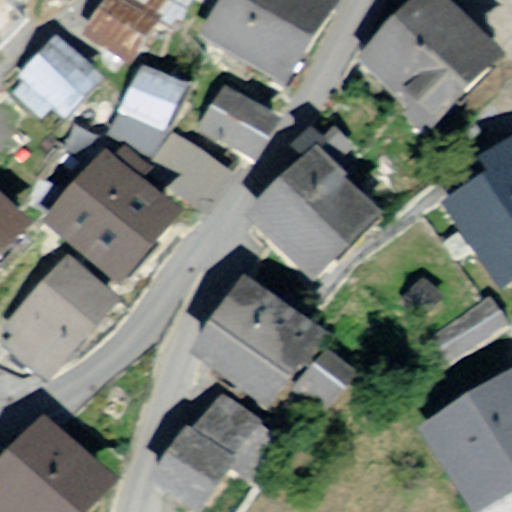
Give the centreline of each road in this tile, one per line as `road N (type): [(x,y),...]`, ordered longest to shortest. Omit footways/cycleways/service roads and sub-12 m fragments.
road 1 (residential): [(205,269),(374,0)]
road 2 (residential): [(0,425),(98,373),(205,269)]
road 3 (residential): [(205,269),(138,511)]
